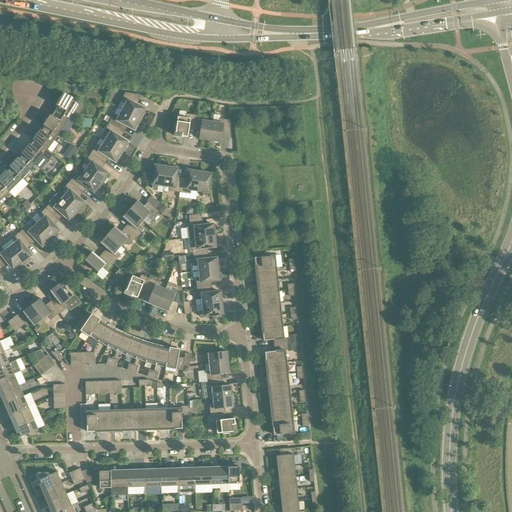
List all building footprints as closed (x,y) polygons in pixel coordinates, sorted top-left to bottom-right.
[(73,101),(74,99),(63,93),(56,106),(57,107),(54,112),(68,120),(78,104),(73,101)] [(122,111),(139,120),(141,117),(143,118),(146,111),(146,109),(139,106),(139,99),(141,96),(140,95),(125,93),(121,102),(125,106),(122,111)] [(112,119),(109,123),(109,124),(124,133),(128,127),(135,131),(136,131),(140,124),(138,123),(139,120),(122,111),(120,116),(114,115),(112,119)] [(45,127),(58,136),(68,120),(54,112),(52,117),(50,116),(43,126),(45,127)] [(189,128),(195,129),(197,116),(186,114),(185,119),(178,118),(177,122),(176,122),(175,131),(176,131),(175,137),(183,138),(183,137),(188,138),(189,128)] [(210,141),(213,123),(207,122),(207,117),(197,116),(195,129),(200,129),(199,140),(210,141)] [(92,120),(84,118),(82,127),(91,128),(92,120)] [(230,134),(230,121),(219,119),(218,124),(213,123),(210,141),(221,143),(222,133),(230,134)] [(124,133),(109,124),(104,133),(108,137),(105,142),(121,153),(123,150),(125,151),(129,144),(129,143),(129,144),(121,139),(124,133)] [(33,140),(34,141),(47,151),(58,136),(45,127),(41,131),(40,130),(33,140)] [(21,154),(23,155),(35,166),(47,151),(34,141),(31,146),(29,144),(21,154)] [(120,155),(121,153),(105,142),(102,147),(96,145),(91,154),(105,164),(109,158),(116,163),(117,164),(121,156),(120,155)] [(89,167),(85,172),(102,185),(107,178),(105,177),(107,174),(101,170),(105,164),(91,154),(85,163),(89,167)] [(23,155),(19,159),(18,158),(9,167),(11,168),(22,179),(35,166),(23,155)] [(158,186),(164,186),(166,168),(155,166),(152,189),(157,190),(158,186)] [(11,168),(7,172),(5,171),(0,176),(0,182),(9,193),(22,179),(11,168)] [(169,192),(180,193),(181,181),(176,180),(177,170),(166,168),(164,186),(169,187),(169,192)] [(181,181),(180,193),(191,195),(191,191),(197,191),(200,173),(189,171),(187,182),(181,181)] [(76,174),(70,182),(83,194),(88,188),(93,192),(93,193),(95,190),(97,191),(102,185),(85,172),(82,177),(76,174)] [(200,173),(197,191),(203,192),(202,197),(208,197),(211,175),(200,173)] [(0,200),(9,193),(0,182),(0,200)] [(83,194),(70,182),(63,190),(66,195),(62,200),(78,214),(84,207),(82,206),(85,204),(84,203),(79,199),(83,194)] [(147,201),(150,204),(156,210),(160,205),(151,197),(147,201)] [(27,200),(22,205),(26,209),(31,204),(27,200)] [(78,214),(62,200),(58,204),(53,201),(46,208),(58,221),(63,216),(69,220),(68,221),(69,221),(71,219),(73,220),(78,214)] [(137,201),(130,209),(144,222),(147,225),(151,221),(159,212),(156,210),(150,204),(146,208),(137,201)] [(162,205),(158,210),(162,214),(166,210),(162,205)] [(58,221),(46,208),(38,216),(42,221),(37,225),(52,240),(58,235),(56,233),(59,231),(59,230),(58,231),(53,226),(58,221)] [(127,230),(136,238),(140,233),(143,230),(140,226),(144,222),(130,209),(122,218),(131,225),(127,230)] [(192,239),(214,236),(213,225),(203,226),(202,221),(189,222),(190,228),(187,228),(189,239),(192,239)] [(52,240),(37,225),(33,229),(28,226),(20,232),(32,246),(37,241),(42,246),(41,246),(42,247),(44,245),(46,246),(52,240)] [(107,235),(121,247),(125,243),(129,246),(136,238),(127,230),(123,234),(115,227),(107,235)] [(32,246),(20,232),(12,239),(15,244),(10,248),(23,265),(30,260),(29,258),(31,256),(31,255),(31,256),(26,250),(32,246)] [(104,255),(114,263),(121,255),(117,252),(121,247),(107,235),(100,243),(108,251),(104,255)] [(192,239),(193,253),(193,256),(206,254),(205,249),(215,247),(214,236),(192,239)] [(23,265),(10,248),(5,252),(1,248),(0,248),(0,264),(3,268),(8,264),(13,270),(12,270),(13,270),(16,268),(17,270),(23,265)] [(106,272),(114,263),(104,255),(100,260),(92,252),(84,261),(88,265),(88,267),(90,269),(92,270),(94,270),(98,273),(102,268),(106,272)] [(206,260),(206,254),(193,256),(194,264),(190,265),(191,273),(199,272),(218,270),(217,259),(206,260)] [(256,270),(276,268),(274,256),(255,258),(256,270)] [(277,280),(276,268),(256,270),(257,282),(277,280)] [(197,289),(209,288),(209,282),(219,281),(218,270),(199,272),(200,278),(196,278),(197,289)] [(146,291),(151,280),(141,275),(139,279),(132,276),(130,281),(129,280),(126,288),(127,289),(125,294),(132,297),(133,297),(137,299),(141,289),(146,291)] [(158,307),(165,290),(159,288),(161,284),(151,280),(146,291),(151,293),(147,303),(158,307)] [(278,292),(277,280),(257,282),(258,294),(278,292)] [(52,304),(59,314),(68,307),(65,303),(70,299),(67,295),(67,293),(66,290),(64,289),(62,289),(59,285),(50,292),(57,300),(52,304)] [(210,294),(209,288),(197,289),(198,300),(195,300),(196,306),(203,306),(222,304),(220,292),(210,294)] [(184,307),(183,303),(182,292),(179,290),(177,295),(165,290),(158,307),(168,312),(172,302),(184,307)] [(280,304),(278,292),(258,294),(260,306),(280,304)] [(59,314),(52,304),(47,308),(40,299),(31,306),(43,320),(47,317),(51,321),(52,320),(57,316),(59,314)] [(222,304),(203,306),(204,312),(199,312),(200,317),(223,315),(222,304)] [(281,316),(280,304),(260,306),(261,318),(281,316)] [(38,324),(43,320),(31,306),(23,312),(37,331),(41,328),(38,324)] [(80,332),(89,337),(100,320),(92,314),(87,321),(82,317),(75,328),(80,331),(80,332)] [(25,325),(17,315),(12,319),(20,329),(25,325)] [(261,318),(262,330),(282,327),(281,316),(261,318)] [(15,333),(20,329),(12,319),(8,323),(15,333)] [(98,343),(108,325),(108,324),(108,325),(100,320),(89,337),(98,343)] [(98,343),(107,348),(116,329),(108,325),(98,343)] [(274,346),(287,345),(286,339),(283,339),(282,327),(262,330),(264,341),(273,340),(274,346)] [(107,348),(116,352),(125,333),(124,333),(116,330),(117,329),(116,329),(107,348)] [(52,332),(48,336),(56,347),(61,343),(52,332)] [(116,352),(126,356),(134,337),(133,337),(125,334),(125,333),(116,352)] [(126,356),(135,360),(143,340),(142,340),(142,341),(134,337),(126,356)] [(135,360),(145,363),(151,343),(151,344),(143,341),(143,340),(135,360)] [(145,363),(155,366),(161,346),(160,346),(152,344),(152,343),(151,343),(145,363)] [(287,351),(287,345),(274,346),(275,352),(265,353),(266,365),(286,363),(285,351),(287,351)] [(155,366),(165,368),(169,348),(161,346),(155,366)] [(184,359),(178,357),(179,350),(169,348),(165,368),(176,371),(176,370),(182,371),(183,366),(184,359)] [(59,363),(63,359),(56,349),(51,353),(59,363)] [(43,359),(45,357),(40,350),(34,353),(38,363),(46,372),(50,369),(43,359)] [(209,359),(209,365),(228,363),(227,352),(204,354),(205,360),(209,359)] [(0,367),(9,364),(4,353),(0,354),(0,367)] [(189,367),(190,361),(191,356),(191,355),(185,354),(184,359),(183,366),(189,367)] [(55,365),(48,355),(45,357),(43,359),(50,369),(55,365)] [(33,366),(41,376),(46,372),(38,363),(33,366)] [(206,371),(207,382),(220,381),(219,375),(229,374),(228,363),(209,365),(210,371),(206,371)] [(287,375),(286,363),(266,365),(267,377),(287,375)] [(0,380),(14,375),(9,364),(0,367),(0,380)] [(19,386),(14,375),(0,380),(0,390),(1,393),(19,386)] [(289,386),(287,375),(267,377),(265,377),(267,377),(269,388),(266,388),(267,389),(269,389),(289,386)] [(212,393),(213,399),(232,397),(231,385),(220,387),(220,381),(207,382),(208,393),(212,393)] [(24,397),(19,386),(1,393),(6,404),(24,397)] [(290,398),(289,386),(269,389),(270,400),(290,398)] [(29,408),(24,397),(6,404),(11,415),(29,408)] [(232,397),(213,399),(214,405),(209,405),(211,416),(223,415),(223,409),(233,408),(232,397)] [(291,410),(290,398),(270,400),(271,412),(269,412),(269,413),(271,412),(291,410)] [(181,409),(170,409),(170,430),(182,429),(182,420),(188,419),(187,407),(181,407),(181,409)] [(33,419),(29,408),(11,415),(16,426),(33,419)] [(170,430),(170,409),(158,410),(158,430),(170,430)] [(99,432),(98,412),(86,412),(86,410),(80,410),(81,423),(87,423),(87,433),(99,432)] [(146,431),(146,410),(134,411),(134,431),(135,431),(146,431)] [(158,430),(158,410),(146,410),(146,431),(158,430),(158,432),(158,430)] [(291,410),(271,412),(273,424),(292,422),(291,410)] [(123,431),(122,411),(110,412),(110,432),(111,434),(111,432),(123,431)] [(134,431),(134,411),(122,411),(123,431),(134,431),(134,433),(135,433),(135,431),(134,431)] [(110,432),(110,412),(98,412),(99,432),(110,432)] [(224,420),(223,415),(211,416),(212,427),(216,426),(217,434),(221,434),(222,435),(230,434),(230,433),(236,432),(235,424),(234,419),(224,420)] [(38,430),(33,419),(16,426),(21,438),(28,434),(29,436),(29,437),(40,437),(40,436),(38,430)] [(294,434),(292,422),(273,424),(274,436),(294,434)] [(276,457),(276,461),(277,468),(295,466),(293,449),(279,450),(280,456),(276,457)] [(228,464),(228,468),(229,485),(240,484),(239,467),(236,467),(236,464),(228,464)] [(296,478),(295,466),(277,468),(278,479),(296,478)] [(100,489),(111,488),(110,472),(111,472),(111,468),(102,469),(102,472),(99,472),(100,489)] [(196,493),(195,486),(212,485),(211,468),(194,469),(195,493),(196,493)] [(212,485),(229,485),(228,468),(217,468),(211,468),(212,485)] [(80,469),(69,474),(71,479),(82,474),(81,472),(80,469)] [(87,469),(81,472),(82,474),(85,480),(87,484),(92,481),(87,469)] [(178,486),(178,469),(161,470),(161,487),(178,486)] [(178,493),(195,493),(194,469),(178,469),(178,486),(178,493)] [(128,488),(144,487),(144,470),(127,471),(128,488)] [(161,487),(161,470),(144,470),(144,487),(161,487)] [(127,471),(111,472),(110,472),(111,488),(111,496),(128,495),(128,488),(127,471)] [(44,491),(62,483),(57,472),(49,476),(48,474),(48,473),(38,473),(38,474),(40,480),(39,480),(44,491)] [(82,474),(71,479),(74,485),(85,480),(82,474)] [(278,479),(279,480),(280,491),(297,489),(296,478),(278,479)] [(49,502),(66,494),(62,483),(44,491),(49,502)] [(81,494),(89,490),(87,485),(79,489),(81,494)] [(280,491),(281,502),(281,503),(298,501),(297,489),(280,491)] [(53,511),(56,511),(71,506),(66,494),(49,502),(53,511)] [(282,511),(299,511),(298,501),(281,503),(282,511)]
